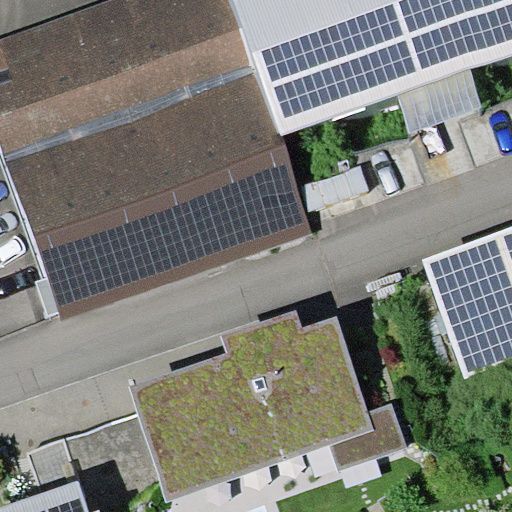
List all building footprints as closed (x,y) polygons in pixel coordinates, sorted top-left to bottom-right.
[(282,134),(233,0),(108,0),(0,39),(0,145),(47,280),(59,311),(61,319),(311,235),(282,134)] [(511,0),(233,0),(282,134),(395,91),(469,67),(511,52),(511,0)] [(483,109),(469,67),(395,91),(409,133),(483,109)] [(511,226),(422,260),(465,377),(511,360),(511,226)] [(51,314),(59,311),(47,280),(39,283),(51,314)] [(228,353),(130,385),(139,414),(165,486),(168,499),(331,445),(340,470),(406,448),(392,404),(370,412),(338,316),(304,328),(298,309),(222,334),(228,353)] [(165,486),(139,414),(64,441),(78,479),(89,511),(100,509),(165,486)] [(78,479),(64,441),(28,454),(42,492),(78,479)] [(42,492),(0,505),(0,511),(100,511),(100,509),(89,511),(78,479),(42,492)]
